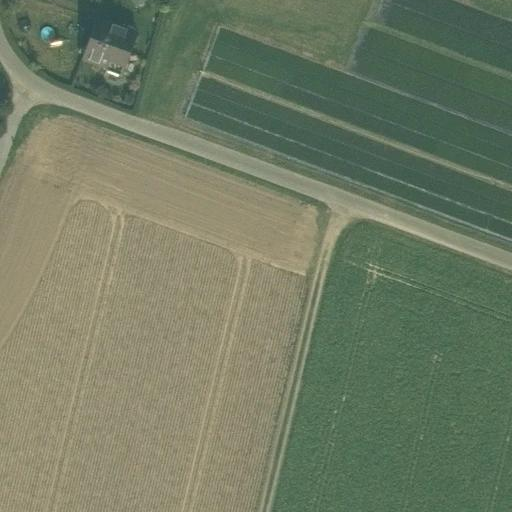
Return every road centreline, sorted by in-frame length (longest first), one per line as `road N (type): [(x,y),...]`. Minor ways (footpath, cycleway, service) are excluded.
road 1 (residential): [(511,263),(26,84),(0,36)]
road 2 (track): [(263,511),(336,201)]
